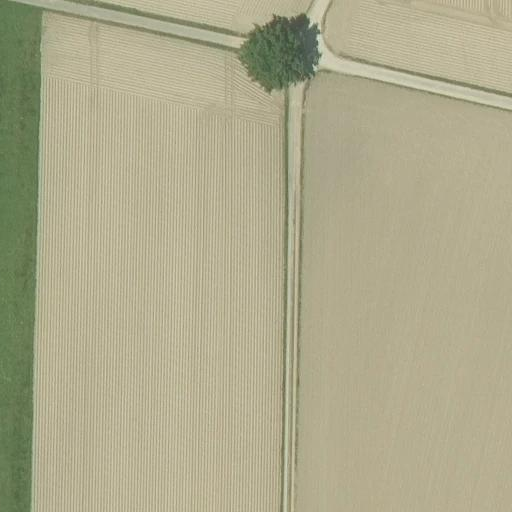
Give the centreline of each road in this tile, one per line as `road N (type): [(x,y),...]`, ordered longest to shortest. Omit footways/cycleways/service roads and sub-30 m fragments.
road 1 (track): [(300,511),(306,314),(294,183),(306,52)]
road 2 (track): [(23,0),(306,52)]
road 3 (track): [(306,52),(511,102)]
